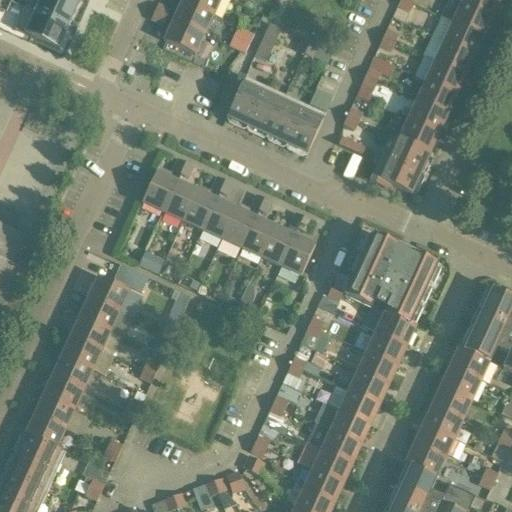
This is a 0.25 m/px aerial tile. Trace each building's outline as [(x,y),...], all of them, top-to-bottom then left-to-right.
[(39,0),(34,13),(33,14),(68,30),(77,10),(55,0),(39,0)] [(55,0),(77,10),(81,0),(55,0)] [(182,0),(182,3),(214,17),(221,0),(182,0)] [(401,0),(398,8),(409,13),(412,6),(401,0)] [(463,0),(462,4),(493,18),(501,0),(463,0)] [(173,22),(205,37),(214,17),(182,3),(173,22)] [(462,4),(452,25),(483,39),(493,18),(462,4)] [(166,19),(169,11),(158,6),(154,14),(166,19)] [(25,9),(14,31),(58,51),(68,30),(33,14),(34,13),(25,9)] [(151,22),(162,27),(166,19),(154,14),(151,22)] [(173,22),(163,43),(195,58),(205,37),(173,22)] [(452,25),(444,43),(475,57),(483,39),(452,25)] [(281,32),(269,26),(255,57),(267,63),(281,32)] [(231,49),(244,54),(252,38),(239,32),(231,49)] [(398,37),(387,32),(383,40),(394,45),(398,37)] [(379,47),(391,53),(394,45),(383,40),(379,47)] [(301,41),(296,52),(312,60),(317,48),(301,41)] [(444,43),(435,63),(466,77),(475,57),(444,43)] [(426,81),(457,96),(466,77),(435,63),(426,81)] [(365,79),(376,84),(380,76),(369,71),(365,79)] [(361,87),(372,92),(376,84),(365,79),(361,87)] [(426,81),(418,100),(448,114),(457,96),(426,81)] [(282,103),(242,84),(226,119),(266,138),(282,103)] [(408,121),(439,135),(448,114),(418,100),(408,121)] [(307,156),(323,121),(282,103),(266,138),(307,156)] [(358,124),(362,115),(350,110),(346,119),(358,124)] [(343,126),(354,131),(358,124),(346,119),(343,126)] [(396,138),(395,139),(430,155),(439,135),(408,121),(399,140),(396,138)] [(430,155),(395,139),(376,181),(411,196),(430,155)] [(365,150),(364,150),(342,140),(338,147),(361,158),(365,150)] [(172,173),(180,177),(185,165),(177,161),(172,173)] [(185,165),(180,177),(187,180),(193,169),(185,165)] [(177,184),(156,174),(141,205),(163,215),(177,184)] [(211,191),(218,194),(224,183),(216,179),(211,191)] [(224,183),(218,194),(227,198),(232,187),(224,183)] [(177,184),(163,215),(183,225),(198,193),(177,184)] [(198,193),(183,225),(203,234),(217,202),(198,193)] [(250,209),(258,213),(263,201),(255,198),(250,209)] [(263,201),(258,213),(266,216),(271,205),(263,201)] [(217,202),(203,234),(222,243),(237,211),(217,202)] [(237,211),(222,243),(242,252),(257,220),(237,211)] [(289,227),(296,230),(302,219),(295,216),(289,227)] [(302,219),(296,230),(305,234),(310,223),(302,219)] [(261,261),(276,229),(257,220),(242,252),(261,261)] [(0,307),(18,268),(9,264),(22,236),(0,225),(0,307)] [(276,229),(261,261),(281,270),(295,239),(276,229)] [(389,302),(383,315),(415,330),(415,328),(410,326),(437,267),(372,237),(345,298),(371,310),(377,296),(379,297),(374,307),(382,311),(387,301),(389,302)] [(281,270),(300,279),(315,247),(295,239),(281,270)] [(144,254),(137,268),(158,277),(165,263),(144,254)] [(148,281),(127,271),(121,286),(141,295),(148,281)] [(88,298),(120,313),(129,293),(97,279),(88,298)] [(192,282),(189,289),(196,292),(199,285),(192,282)] [(330,291),(327,298),(326,300),(338,305),(342,297),(330,291)] [(502,370),(511,374),(511,301),(491,292),(464,351),(458,348),(457,350),(489,364),(496,350),(509,356),(502,370)] [(178,295),(165,324),(176,330),(190,300),(178,295)] [(235,302),(221,296),(218,305),(231,311),(235,302)] [(111,334),(120,313),(88,298),(79,319),(111,334)] [(322,298),(317,309),(337,318),(342,307),(338,305),(326,300),(322,298)] [(236,313),(255,322),(261,310),(241,301),(236,313)] [(376,331),(407,346),(415,330),(383,315),(376,331)] [(102,353),(111,334),(79,319),(70,338),(102,353)] [(312,319),(309,327),(320,333),(324,325),(312,319)] [(278,322),(280,330),(289,328),(288,321),(278,322)] [(165,324),(161,332),(172,338),(176,330),(165,324)] [(309,327),(305,335),(317,341),(320,333),(309,327)] [(376,331),(366,352),(398,367),(407,346),(376,331)] [(172,338),(161,332),(157,340),(169,345),(172,338)] [(102,353),(70,338),(61,357),(93,372),(104,377),(113,358),(102,353)] [(166,348),(150,340),(146,349),(163,357),(166,348)] [(480,383),(489,364),(457,350),(449,368),(480,383)] [(312,352),(306,364),(319,370),(324,358),(312,352)] [(358,371),(389,386),(398,367),(366,352),(358,371)] [(53,374),(85,389),(96,394),(104,377),(93,372),(61,357),(53,374)] [(306,364),(294,358),(291,367),(303,372),(306,364)] [(146,363),(142,372),(154,377),(158,369),(146,363)] [(319,370),(306,364),(303,372),(316,378),(320,370),(319,370)] [(291,367),(287,375),(299,380),(303,372),(291,367)] [(472,402),(480,383),(449,368),(440,387),(472,402)] [(358,371),(349,391),(380,405),(389,386),(358,371)] [(154,377),(142,372),(139,379),(151,385),(154,377)] [(53,374),(44,396),(75,410),(84,392),(95,397),(96,394),(85,389),(53,374)] [(463,422),(472,402),(440,387),(431,407),(463,422)] [(380,405),(349,391),(340,410),(371,424),(380,405)] [(75,410),(44,396),(34,416),(66,431),(75,410)] [(273,406),(285,411),(288,403),(277,398),(273,406)] [(128,403),(125,411),(136,416),(140,409),(128,403)] [(281,419),(285,411),(273,406),(269,414),(281,419)] [(463,422),(431,407),(422,427),(453,442),(463,422)] [(340,410),(331,431),(362,445),(371,424),(340,410)] [(136,416),(125,411),(121,419),(132,424),(136,416)] [(57,450),(66,431),(34,416),(25,436),(57,450)] [(445,461),(453,442),(422,427),(413,446),(445,461)] [(511,434),(504,430),(500,439),(511,444),(511,442),(511,434)] [(362,445),(331,431),(322,449),(353,463),(362,445)] [(32,511),(60,452),(57,450),(25,436),(0,490),(0,511),(32,511)] [(266,451),(270,444),(258,438),(255,446),(266,451)] [(511,444),(500,439),(496,447),(508,452),(511,444)] [(110,442),(106,451),(118,456),(122,447),(110,442)] [(266,451),(255,446),(251,454),(263,460),(266,451)] [(406,461),(404,465),(436,480),(445,461),(413,446),(406,461)] [(491,459),(502,464),(508,452),(496,447),(491,459)] [(322,449),(312,472),(343,486),(353,463),(322,449)] [(118,456),(106,451),(103,458),(115,463),(118,456)] [(249,459),(244,470),(259,477),(264,466),(249,459)] [(90,487),(92,482),(104,487),(109,475),(87,465),(81,477),(85,479),(83,484),(90,487)] [(429,494),(436,480),(404,465),(403,468),(409,470),(389,511),(468,511),(475,497),(449,485),(442,500),(429,494)] [(482,479),(493,484),(497,475),(486,470),(482,479)] [(312,472),(303,491),(334,505),(343,486),(312,472)] [(226,479),(233,497),(245,493),(238,475),(226,479)] [(493,484),(482,479),(478,486),(490,492),(493,484)] [(213,484),(217,496),(226,493),(221,481),(213,484)] [(92,482),(90,487),(84,498),(96,503),(104,487),(92,482)] [(213,484),(205,487),(210,499),(217,496),(213,484)] [(293,511),(330,511),(334,505),(303,491),(293,511)] [(176,511),(185,508),(180,496),(172,499),(176,511)] [(164,502),(168,511),(174,511),(176,511),(172,499),(164,502)]
